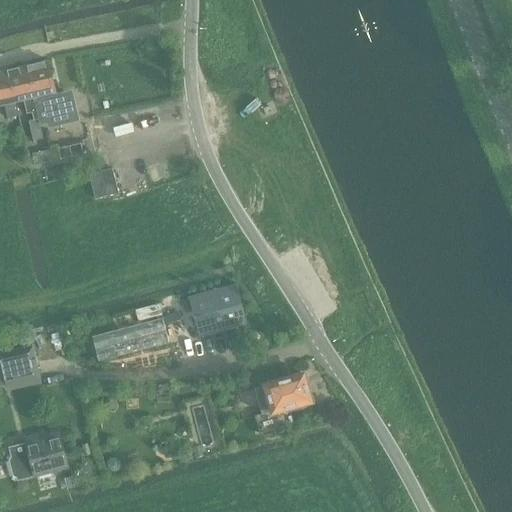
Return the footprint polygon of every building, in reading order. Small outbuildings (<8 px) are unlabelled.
[(47,61),(26,66),(39,122),(48,120),(50,122),(52,123),(54,124),(56,125),(58,125),(60,126),(63,126),(65,125),(68,124),(71,122),(73,120),(75,117),(76,114),(77,112),(77,107),(76,105),(74,101),(72,99),(71,97),(69,96),(68,95),(65,94),(63,94),(62,94),(60,94),(59,94),(57,94),(56,95),(47,61)] [(26,66),(7,70),(15,102),(24,100),(27,114),(32,112),(33,120),(28,121),(33,141),(43,139),(39,122),(26,66)] [(7,70),(0,71),(0,105),(4,105),(7,118),(19,116),(15,102),(7,70)] [(34,166),(59,160),(56,149),(32,153),(34,166)] [(112,169),(88,174),(94,199),(106,196),(107,196),(118,193),(112,169)] [(198,336),(236,327),(247,324),(236,286),(188,299),(198,336)] [(138,322),(162,315),(159,304),(135,310),(138,322)] [(168,344),(162,319),(91,337),(98,362),(168,344)] [(10,352),(0,353),(0,361),(6,387),(40,379),(32,346),(10,352)] [(268,399),(272,412),(277,411),(280,413),(286,411),(288,408),(310,401),(306,384),(308,384),(306,377),(304,378),(303,374),(264,385),(255,387),(259,401),(268,399)] [(67,468),(58,435),(41,439),(40,435),(24,440),(25,444),(9,448),(11,458),(9,462),(14,477),(17,479),(17,481),(67,468)] [(201,446),(193,448),(195,458),(203,456),(201,446)] [(130,477),(127,465),(108,469),(111,482),(130,477)]
